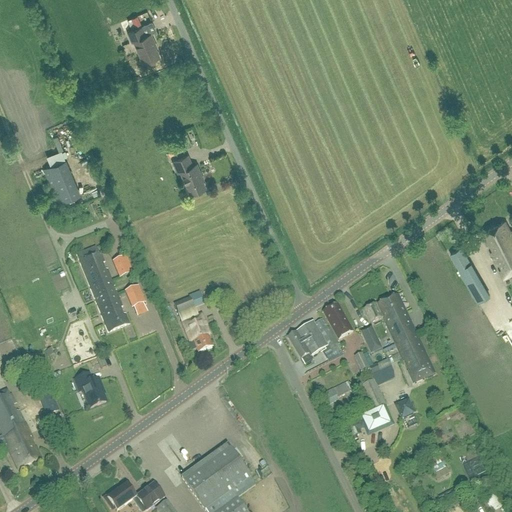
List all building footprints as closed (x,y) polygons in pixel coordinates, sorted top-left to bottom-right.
[(135,15),(136,20),(145,17),(144,12),(135,15)] [(145,34),(141,25),(127,31),(131,42),(133,41),(143,63),(158,56),(153,43),(154,42),(149,32),(145,34)] [(169,154),(182,149),(178,140),(165,145),(169,154)] [(191,165),(186,155),(172,161),(177,172),(180,171),(190,193),(204,187),(198,175),(199,174),(195,164),(191,165)] [(64,158),(42,168),(57,202),(79,193),(64,158)] [(489,252),(511,240),(511,229),(510,230),(505,220),(481,232),(487,244),(489,243),(493,250),(489,252)] [(511,240),(489,252),(495,263),(498,262),(502,268),(499,270),(503,278),(511,273),(511,240)] [(471,261),(462,246),(449,253),(458,269),(471,261)] [(77,256),(92,293),(112,285),(106,271),(103,271),(101,266),(104,264),(100,255),(98,256),(96,249),(77,256)] [(126,257),(112,263),(119,280),(133,274),(126,257)] [(490,295),(471,261),(458,269),(477,302),(490,295)] [(113,288),(112,285),(92,293),(96,302),(116,294),(115,292),(113,292),(112,289),(113,288)] [(138,287),(124,293),(131,309),(145,303),(138,287)] [(121,308),(116,294),(96,302),(108,334),(128,325),(124,316),(121,316),(119,310),(121,308)] [(200,295),(189,299),(194,310),(204,305),(200,295)] [(395,347),(415,336),(398,298),(377,307),(377,305),(364,311),(370,325),(384,319),(387,325),(385,326),(395,347)] [(178,317),(194,310),(189,299),(173,306),(178,317)] [(338,342),(353,334),(338,306),(323,314),(338,342)] [(212,349),(206,335),(209,333),(201,315),(181,323),(190,344),(193,343),(198,355),(212,349)] [(319,335),(313,325),(288,340),(301,361),(311,355),(312,358),(326,349),(331,357),(340,351),(328,330),(319,335)] [(372,329),(361,334),(371,356),(383,351),(372,329)] [(415,336),(395,347),(412,386),(433,376),(415,336)] [(0,349),(2,355),(12,352),(9,343),(0,345),(0,349)] [(87,343),(75,348),(82,362),(93,357),(87,343)] [(56,350),(53,358),(70,363),(72,356),(56,350)] [(368,367),(362,355),(354,359),(362,375),(369,372),(370,372),(368,367)] [(106,368),(102,358),(96,360),(100,370),(106,368)] [(297,362),(291,364),(293,373),(300,372),(297,362)] [(370,372),(369,372),(372,378),(380,374),(378,368),(370,372)] [(332,373),(322,376),(324,384),(335,381),(332,373)] [(91,383),(88,376),(74,381),(79,394),(83,392),(90,410),(105,403),(101,391),(102,391),(98,380),(91,383)] [(386,408),(372,378),(357,385),(371,415),(386,408)] [(57,380),(52,383),(58,396),(63,393),(57,380)] [(348,383),(333,390),(318,398),(324,409),(339,402),(338,400),(353,392),(348,383)] [(40,405),(52,399),(46,385),(34,390),(40,405)] [(9,396),(7,390),(0,393),(0,433),(2,437),(0,438),(0,449),(6,447),(18,472),(41,461),(36,449),(33,450),(30,444),(33,442),(18,412),(15,414),(13,408),(16,406),(11,396),(9,396)] [(403,398),(393,401),(399,421),(409,419),(403,398)] [(357,404),(338,414),(341,421),(360,411),(357,404)] [(384,409),(371,415),(363,418),(370,434),(391,425),(384,409)] [(330,423),(339,419),(336,412),(327,416),(330,423)] [(204,511),(208,511),(251,481),(250,480),(251,479),(227,446),(181,480),(204,511)] [(449,475),(446,470),(435,476),(437,481),(449,475)] [(251,481),(208,511),(245,511),(236,500),(255,487),(251,481)] [(136,501),(126,487),(116,494),(114,492),(103,500),(111,510),(113,509),(115,511),(117,511),(131,502),(137,511),(145,511),(152,508),(164,500),(155,488),(136,501)] [(156,511),(173,511),(166,502),(155,510),(156,511)]
